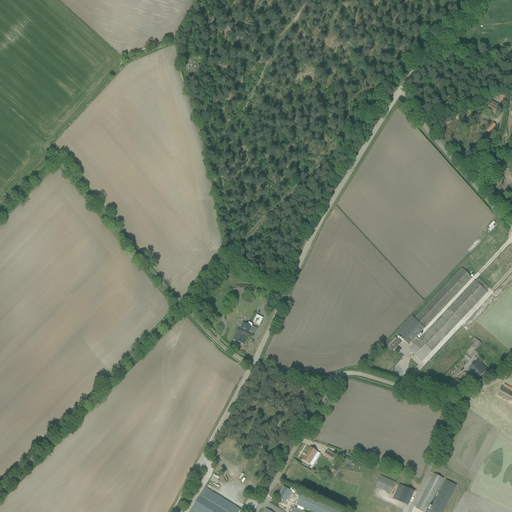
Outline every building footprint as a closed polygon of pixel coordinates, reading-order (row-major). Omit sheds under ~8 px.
[(486,111),(495,115),(499,106),(491,102),(486,111)] [(409,351),(422,362),(487,293),(486,292),(489,289),(478,279),(476,282),(474,281),(419,340),(416,338),(472,279),(462,269),(414,319),(412,317),(396,334),(409,346),(411,343),(414,345),(409,351)] [(244,297),(251,301),(254,297),(247,293),(244,297)] [(253,323),(260,326),(263,318),(256,316),(253,323)] [(235,341),(244,346),(250,335),(249,334),(252,327),(252,324),(249,323),(247,324),(247,325),(242,323),(239,330),(240,331),(235,341)] [(401,343),(395,338),(386,347),(391,351),(393,349),(394,350),(401,343)] [(477,348),(478,348),(481,344),(476,340),(474,343),(471,347),(475,351),(477,348)] [(478,361),(468,370),(478,379),(487,370),(478,361)] [(455,393),(470,380),(464,373),(450,386),(455,393)] [(498,396),(511,403),(511,389),(504,385),(498,396)] [(312,467),(316,460),(314,459),(318,453),(310,448),(302,461),(312,467)] [(326,452),(323,456),(328,459),(327,461),(331,463),(332,461),(335,463),(338,459),(333,456),(334,454),(327,450),(326,452)] [(443,480),(434,474),(416,509),(421,511),(442,511),(457,487),(445,481),(439,493),(438,493),(436,497),(437,497),(429,511),(427,511),(443,480)] [(375,488),(390,495),(395,483),(381,476),(375,488)] [(407,506),(414,492),(397,484),(390,499),(407,506)] [(239,511),(240,510),(205,488),(190,511),(239,511)] [(278,498),(285,503),(286,501),(288,502),(293,494),(299,497),(301,493),(291,488),(290,491),(283,488),(280,493),(281,494),(278,498)] [(343,511),(301,492),(301,493),(299,497),(296,504),(311,511),(343,511)]
